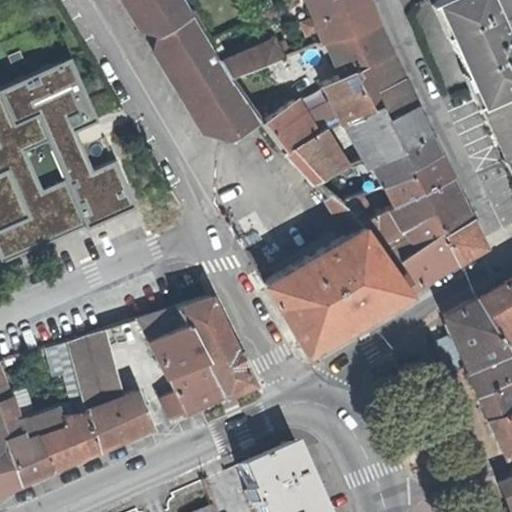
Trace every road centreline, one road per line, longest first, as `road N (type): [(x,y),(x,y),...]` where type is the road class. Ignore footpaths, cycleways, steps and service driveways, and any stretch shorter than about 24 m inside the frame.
road 1 (primary): [(310,401),(281,404),(34,511)]
road 2 (residential): [(384,0),(507,256)]
road 3 (residential): [(210,226),(81,0)]
road 4 (tertiary): [(507,256),(369,344),(310,401)]
road 5 (residential): [(0,315),(210,226)]
road 6 (residential): [(310,401),(267,361),(210,226)]
road 7 (residential): [(511,461),(409,488),(384,509)]
road 8 (primary): [(310,401),(337,412),(384,509)]
